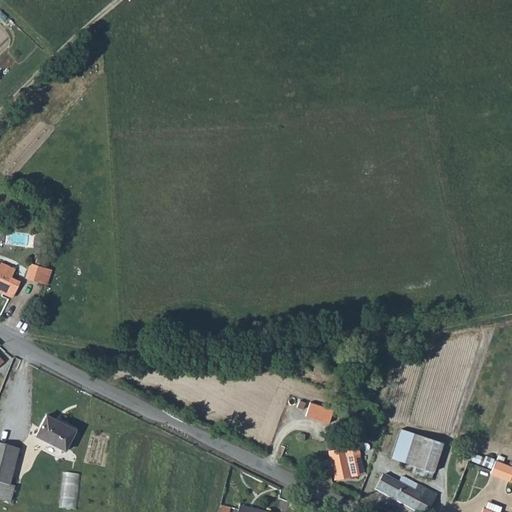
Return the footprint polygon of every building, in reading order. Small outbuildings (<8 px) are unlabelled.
[(38,253),(35,261),(47,265),(50,257),(38,253)] [(0,273),(11,279),(15,269),(0,262),(0,273)] [(44,268),(29,263),(24,277),(39,282),(44,268)] [(44,268),(39,282),(46,284),(51,270),(44,268)] [(0,292),(3,294),(11,279),(0,273),(0,292)] [(3,294),(11,298),(19,283),(11,279),(3,294)] [(309,402),(305,415),(328,423),(333,410),(309,402)] [(74,429),(45,415),(34,436),(64,450),(74,429)] [(421,468),(433,472),(442,442),(401,429),(391,459),(421,468)] [(18,450),(0,445),(0,499),(11,502),(15,487),(9,485),(18,450)] [(334,479),(363,473),(357,445),(327,452),(334,479)] [(471,461),(481,465),(484,457),(474,454),(471,461)] [(491,469),(494,460),(484,456),(484,457),(481,465),(491,469)] [(490,473),(509,480),(511,473),(511,466),(507,465),(503,463),(496,461),(494,460),(491,469),(490,473)] [(430,479),(433,472),(421,468),(419,475),(430,479)] [(64,471),(62,506),(78,507),(80,472),(64,471)] [(375,489),(418,511),(427,511),(437,494),(402,476),(399,483),(383,474),(375,489)] [(498,511),(501,507),(487,501),(484,508),(481,511),(498,511)]
